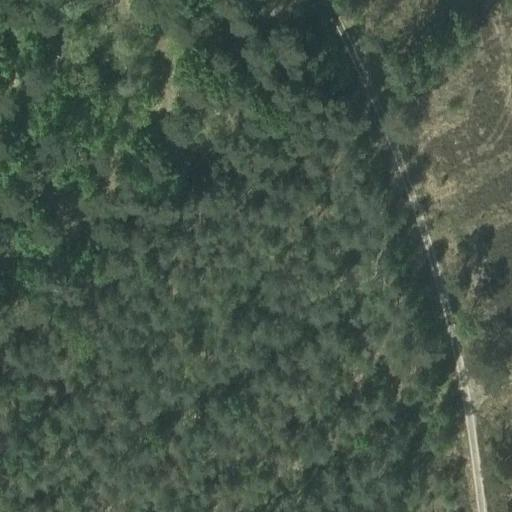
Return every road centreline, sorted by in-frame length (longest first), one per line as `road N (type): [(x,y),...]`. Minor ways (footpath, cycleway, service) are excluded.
road 1 (track): [(328,0),(376,100),(470,401)]
road 2 (track): [(482,511),(470,401),(511,380)]
